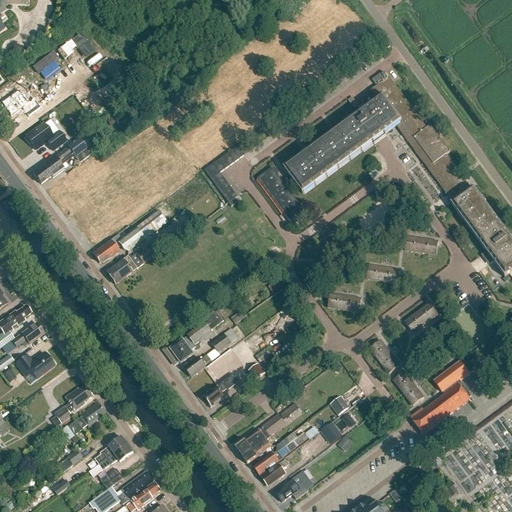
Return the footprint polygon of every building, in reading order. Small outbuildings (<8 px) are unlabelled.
[(76,37),(59,48),(66,58),(83,47),(76,37)] [(52,52),(33,66),(44,83),(61,71),(54,62),(57,60),(52,52)] [(381,73),(372,79),(374,84),(384,78),(381,73)] [(511,322),(511,240),(498,222),(474,188),(471,190),(446,156),(450,153),(430,127),(427,129),(389,78),(370,92),(376,101),(284,169),(289,177),(282,182),(272,168),(257,180),(283,215),(288,211),(297,223),(307,216),(288,190),(295,184),(303,195),(395,126),(452,204),(451,205),(476,240),(485,252),(482,254),(491,265),(493,263),(505,278),(509,275),(511,279),(511,322),(511,323),(511,322)] [(24,112),(31,122),(43,112),(36,102),(30,107),(21,95),(3,108),(4,109),(3,110),(7,115),(8,114),(13,120),(24,112)] [(31,145),(35,151),(46,143),(53,152),(66,143),(59,133),(52,138),(43,125),(26,138),(27,140),(26,141),(29,146),(31,145)] [(79,164),(96,152),(84,136),(32,173),(41,186),(52,178),(53,178),(64,170),(63,168),(60,164),(73,155),(79,164)] [(238,147),(233,151),(240,160),(245,156),(238,147)] [(240,160),(233,151),(228,154),(235,163),(240,160)] [(235,163),(228,154),(223,158),(230,167),(235,163)] [(230,167),(223,158),(219,161),(225,170),(230,167)] [(225,170),(219,161),(214,165),(220,174),(225,170)] [(234,200),(228,204),(231,208),(237,204),(234,200)] [(102,265),(108,260),(109,261),(120,253),(117,249),(120,247),(123,252),(128,253),(167,224),(158,212),(117,243),(114,239),(93,255),(99,264),(102,265)] [(132,257),(129,259),(127,257),(106,273),(115,286),(172,244),(165,234),(132,257)] [(420,254),(422,240),(407,238),(405,252),(420,254)] [(438,243),(422,240),(420,254),(436,257),(438,243)] [(382,283),(384,269),(368,267),(366,281),(382,283)] [(400,271),(384,269),(382,283),(398,285),(400,271)] [(344,311),(346,298),(330,295),(328,309),(344,311)] [(362,300),(346,298),(344,311),(360,314),(362,300)] [(269,307),(267,304),(259,310),(261,313),(269,307)] [(430,304),(417,314),(426,325),(438,315),(430,304)] [(15,312),(0,323),(0,330),(3,335),(0,336),(0,349),(14,340),(9,333),(25,321),(24,320),(31,314),(26,307),(16,314),(15,312)] [(224,322),(216,311),(203,321),(204,323),(187,336),(188,337),(176,346),(173,343),(163,351),(174,366),(179,363),(180,365),(194,355),(191,351),(196,347),(195,346),(212,333),(211,332),(224,322)] [(235,326),(247,317),(243,311),(231,320),(235,326)] [(413,335),(426,325),(417,314),(405,324),(413,335)] [(36,324),(11,342),(16,349),(26,341),(29,345),(44,335),(36,324)] [(231,330),(211,345),(218,354),(231,345),(231,344),(238,339),(231,330)] [(381,342),(370,350),(379,363),(390,354),(381,342)] [(260,364),(270,356),(265,350),(255,357),(260,364)] [(32,374),(37,381),(55,367),(45,354),(33,363),(27,356),(15,365),(25,378),(32,374)] [(400,367),(390,354),(379,363),(389,376),(400,367)] [(0,372),(14,362),(9,356),(0,362),(0,372)] [(192,379),(206,368),(205,366),(211,362),(207,356),(201,361),(199,358),(184,369),(192,379)] [(459,381),(469,374),(460,362),(434,382),(443,394),(444,396),(458,385),(460,388),(463,386),(459,381)] [(248,372),(255,382),(265,374),(258,365),(248,372)] [(3,375),(10,384),(16,379),(10,370),(3,375)] [(405,373),(394,382),(403,395),(414,386),(405,373)] [(233,376),(205,397),(209,402),(208,403),(212,409),(226,398),(222,394),(227,390),(228,391),(238,384),(233,376)] [(437,426),(470,401),(469,399),(471,397),(463,386),(460,388),(458,385),(444,396),(424,411),(423,410),(411,419),(425,438),(427,436),(430,440),(441,432),(437,426)] [(424,399),(414,386),(403,395),(413,407),(424,399)] [(51,421),(57,429),(72,417),(71,414),(74,411),(75,412),(86,404),(85,403),(93,397),(85,387),(79,391),(78,390),(65,399),(69,404),(54,415),(56,417),(51,421)] [(337,417),(349,409),(340,397),(329,405),(337,417)] [(68,428),(74,437),(88,427),(89,428),(98,421),(97,420),(106,414),(100,406),(98,408),(96,405),(80,416),(82,418),(68,428)] [(366,412),(369,417),(374,413),(371,409),(366,412)] [(285,411),(280,415),(284,421),(289,417),(285,411)] [(348,415),(352,421),(357,417),(352,411),(348,415)] [(235,450),(248,466),(271,448),(266,441),(269,439),(270,439),(286,427),(278,416),(262,428),(262,429),(235,450)] [(0,437),(10,430),(2,421),(0,422),(0,437)] [(342,436),(332,423),(320,433),(330,446),(342,436)] [(279,464),(276,461),(281,457),(282,459),(308,439),(304,434),(298,439),(294,434),(276,448),(277,452),(273,455),(273,454),(254,468),(260,476),(266,472),(266,473),(279,464)] [(345,437),(337,446),(346,453),(353,444),(345,437)] [(99,466),(128,446),(122,438),(100,454),(101,456),(95,460),(99,466)] [(99,466),(89,474),(93,479),(103,472),(111,466),(118,461),(120,464),(134,454),(128,446),(99,466)] [(63,474),(83,459),(77,451),(67,458),(68,459),(58,467),(63,474)] [(277,480),(285,473),(283,470),(289,466),(285,460),(261,478),(267,486),(276,479),(277,480)] [(101,481),(108,491),(115,486),(112,482),(121,475),(116,470),(101,481)] [(147,487),(154,482),(147,473),(123,491),(125,493),(119,498),(117,495),(112,489),(90,504),(94,510),(96,509),(98,511),(107,511),(120,503),(123,506),(148,488),(147,487)] [(112,482),(115,486),(123,479),(121,475),(112,482)] [(414,491),(423,485),(417,477),(408,484),(414,491)] [(292,480),(274,493),(281,503),(292,495),(296,500),(308,491),(301,481),(296,485),(292,480)] [(66,481),(53,491),(57,496),(70,487),(66,481)] [(134,511),(137,510),(138,511),(154,500),(153,498),(161,491),(156,485),(132,503),(133,504),(128,508),(131,511),(134,511)] [(401,500),(395,492),(390,495),(396,504),(401,500)]
